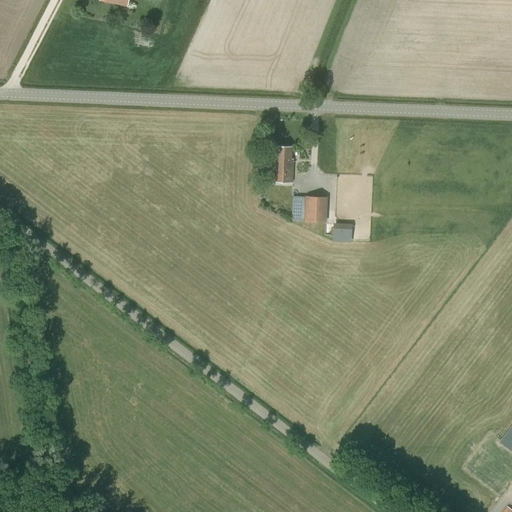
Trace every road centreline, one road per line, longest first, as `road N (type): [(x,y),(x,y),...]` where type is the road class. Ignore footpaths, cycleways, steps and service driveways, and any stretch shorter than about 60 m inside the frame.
road 1 (tertiary): [(511,113),(0,92)]
road 2 (unclassified): [(392,511),(0,213)]
